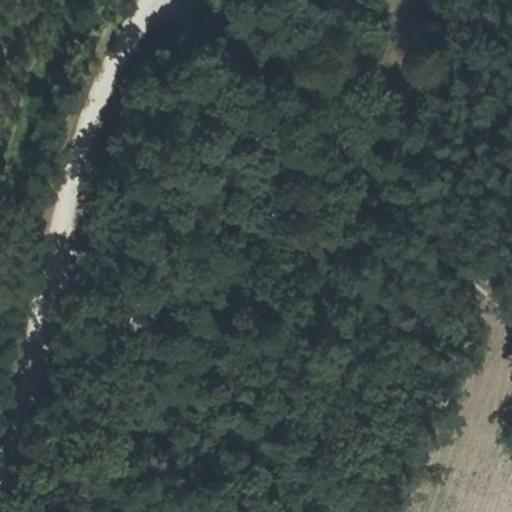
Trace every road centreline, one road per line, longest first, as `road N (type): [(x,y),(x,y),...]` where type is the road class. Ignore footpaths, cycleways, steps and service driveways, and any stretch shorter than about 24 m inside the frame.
road 1 (track): [(0,491),(108,85),(155,0)]
road 2 (track): [(168,0),(511,319)]
